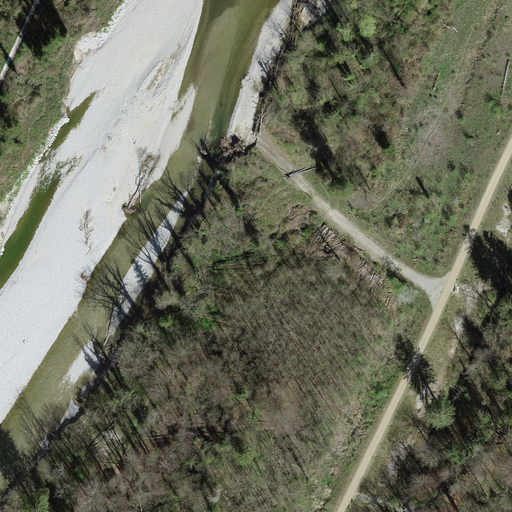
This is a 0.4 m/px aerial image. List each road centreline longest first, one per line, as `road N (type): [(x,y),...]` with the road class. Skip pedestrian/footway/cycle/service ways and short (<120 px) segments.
road 1 (track): [(511,150),(341,511)]
road 2 (track): [(441,297),(258,138)]
